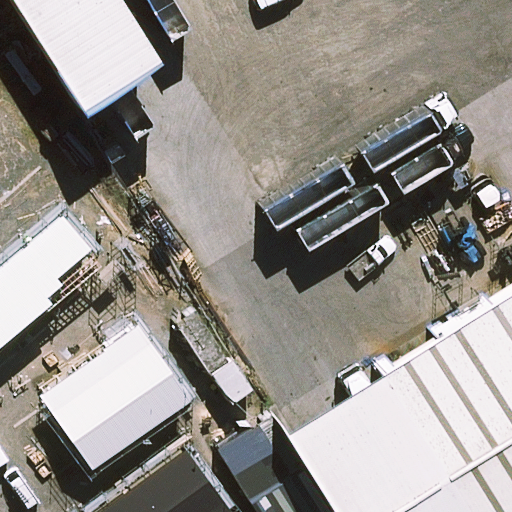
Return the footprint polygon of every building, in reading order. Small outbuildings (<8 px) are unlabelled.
[(136,31),(116,0),(14,0),(63,77),(136,31)] [(511,511),(511,262),(278,412),(337,511),(511,511)] [(92,361),(45,324),(4,377),(51,414),(92,361)] [(80,511),(199,411),(150,354),(23,462),(66,511),(80,511)] [(327,511),(263,411),(214,442),(258,511),(327,511)] [(228,511),(192,458),(112,511),(228,511)]
